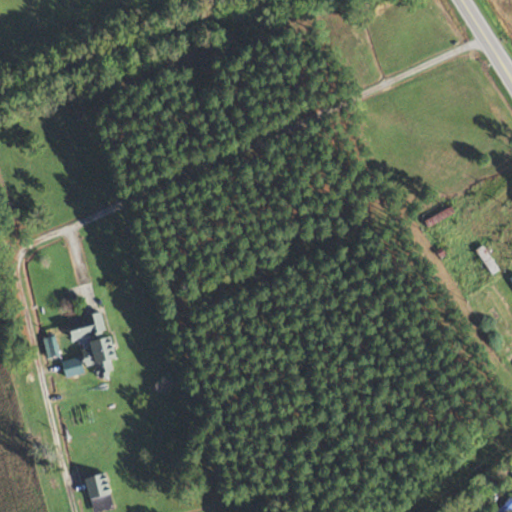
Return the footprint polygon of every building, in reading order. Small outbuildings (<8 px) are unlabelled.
[(453,213),(449,206),(425,220),(429,227),(453,213)] [(476,249),(491,273),(498,268),(483,245),(476,249)] [(489,294),(505,325),(511,322),(496,290),(489,294)] [(68,321),(72,339),(105,332),(101,314),(68,321)] [(96,365),(98,379),(113,376),(106,340),(81,344),(85,367),(96,365)] [(84,479),(92,511),(97,511),(114,508),(105,473),(84,479)] [(511,497),(495,511),(506,511),(511,507),(511,497)]
